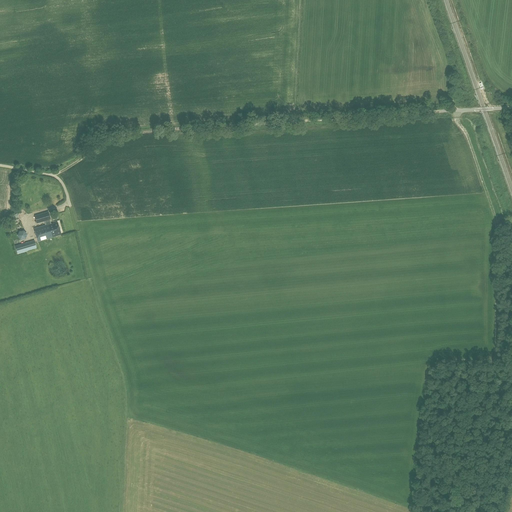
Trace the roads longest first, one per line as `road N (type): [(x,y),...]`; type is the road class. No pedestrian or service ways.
road 1 (track): [(511,107),(131,132),(52,176)]
road 2 (track): [(70,206),(122,387),(119,511)]
road 3 (track): [(494,362),(496,221),(456,111)]
